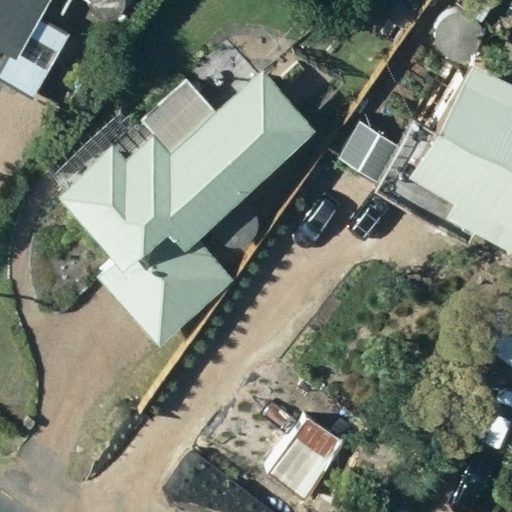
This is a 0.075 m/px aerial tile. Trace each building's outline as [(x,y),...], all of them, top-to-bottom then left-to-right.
[(0,58),(23,74),(61,14),(40,0),(0,0),(0,25),(5,29),(0,36),(0,58)] [(511,59),(463,27),(374,162),(458,217),(470,199),(511,226),(511,59)] [(184,209),(308,100),(260,46),(208,91),(180,59),(126,107),(115,95),(47,154),(58,166),(53,170),(116,243),(95,260),(153,326),(228,260),(184,209)] [(412,268),(437,245),(420,227),(395,250),(412,268)] [(511,348),(511,317),(497,338),(511,348)] [(378,427),(322,374),(272,428),(327,481),(378,427)]
